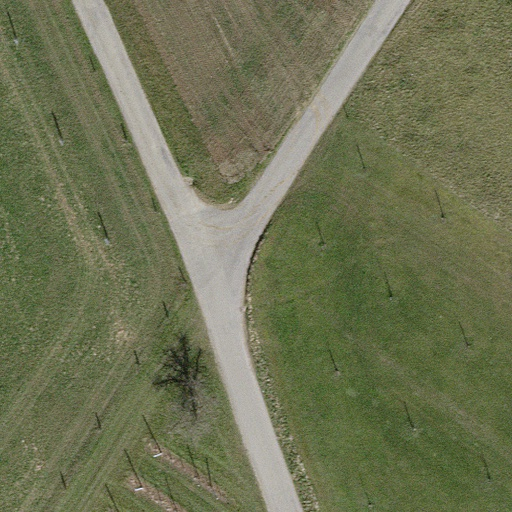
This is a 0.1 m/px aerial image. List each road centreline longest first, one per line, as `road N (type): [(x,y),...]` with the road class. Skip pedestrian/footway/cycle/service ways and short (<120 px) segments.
road 1 (unclassified): [(209,270),(393,0)]
road 2 (unclassified): [(209,270),(93,0)]
road 3 (unclassified): [(285,511),(209,270)]
